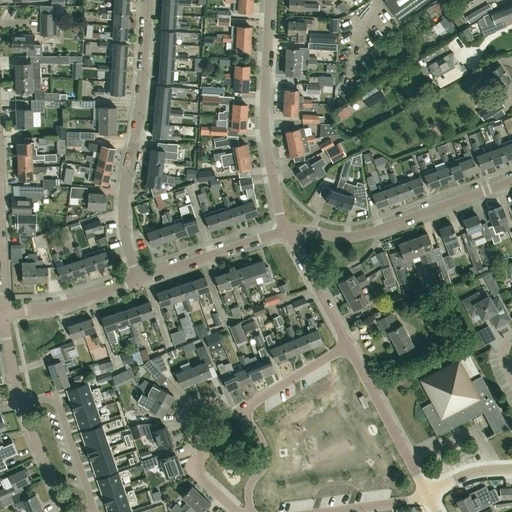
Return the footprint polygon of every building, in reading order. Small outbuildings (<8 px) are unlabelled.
[(128,13),(129,0),(122,0),(115,0),(115,10),(115,12),(128,13)] [(190,5),(190,2),(163,0),(163,13),(176,14),(176,4),(190,5)] [(251,12),(251,0),(233,0),(233,2),(233,12),(239,12),(239,11),(251,12)] [(318,11),(319,4),(311,4),(311,3),(304,3),(303,0),(289,0),(289,9),(304,9),(310,9),(310,10),(318,11)] [(383,0),(384,1),(398,20),(425,0),(383,0)] [(431,6),(426,9),(431,17),(436,13),(445,8),(439,0),(431,6)] [(469,23),(481,16),(492,10),(489,3),(478,10),(466,17),(469,23)] [(503,20),(511,16),(511,3),(499,9),(499,10),(487,14),(483,16),(486,25),(480,27),(483,36),(495,31),(492,22),(497,20),(497,18),(502,17),(503,20)] [(53,5),(52,5),(41,5),(41,13),(53,14),(53,5)] [(127,26),(128,13),(115,12),(115,10),(108,10),(108,14),(101,14),(100,18),(114,18),(114,25),(127,26)] [(53,35),(53,14),(41,13),(41,35),(53,35)] [(175,20),(176,14),(163,13),(162,26),(175,27),(175,20)] [(288,21),(288,33),(290,33),(289,39),(297,39),(305,40),(305,37),(306,25),(312,26),(312,19),(298,19),(298,21),(288,21)] [(127,39),(127,26),(114,25),(114,32),(106,31),(106,33),(93,33),(93,37),(113,38),(127,39)] [(216,37),(222,38),(232,38),(250,39),(251,26),(237,25),(237,26),(232,26),(231,34),(223,34),(217,34),(216,37)] [(189,37),(189,32),(175,31),(176,30),(162,30),(162,43),(175,43),(175,38),(182,38),(182,36),(189,37)] [(13,49),(28,49),(28,54),(26,54),(26,55),(42,55),(42,44),(34,44),(34,34),(13,34),(13,49)] [(335,43),(336,34),(321,34),(321,42),(335,43)] [(232,38),(222,38),(222,42),(230,42),(230,41),(231,42),(231,50),(236,51),(236,50),(249,51),(250,39),(232,38)] [(127,43),(113,42),(113,43),(110,43),(109,56),(113,56),(113,55),(126,56),(127,43)] [(338,51),(338,43),(321,42),(321,50),(338,51)] [(188,57),(188,55),(178,54),(178,44),(175,44),(175,43),(162,43),(161,55),(188,57)] [(308,56),(308,47),(299,47),(299,48),(287,48),(286,60),(316,62),(316,56),(308,56)] [(455,63),(449,53),(428,65),(440,86),(467,71),(463,64),(460,66),(458,61),(455,63)] [(126,68),(126,56),(113,55),(113,56),(112,65),(98,65),(98,67),(126,68)] [(188,59),(188,57),(161,55),(160,68),(177,69),(177,59),(188,59)] [(316,68),(316,62),(286,60),(286,74),(299,74),(299,68),(308,69),(308,67),(316,68)] [(15,77),(40,77),(39,63),(15,63),(15,77)] [(511,79),(501,64),(494,69),(492,65),(479,73),(485,82),(490,79),(491,81),(493,80),(498,87),(511,79)] [(248,78),(249,65),(235,65),(235,77),(248,78)] [(125,81),(126,68),(98,67),(98,70),(108,70),(108,80),(125,81)] [(176,70),(177,69),(160,68),(159,81),(172,82),(173,70),(176,70)] [(332,84),(333,76),(319,75),(318,84),(320,84),(332,84)] [(44,93),(44,90),(40,90),(40,77),(15,77),(16,91),(32,91),(35,90),(35,99),(54,99),(59,99),(59,92),(44,93)] [(230,77),(220,77),(220,81),(229,81),(229,84),(234,84),(234,89),(247,90),(248,78),(235,77),(230,77)] [(124,94),(125,81),(108,80),(107,94),(110,94),(110,93),(124,94)] [(320,84),(318,84),(306,83),(306,93),(320,94),(320,93),(320,84)] [(184,92),(185,88),(171,86),(158,84),(156,97),(170,98),(170,93),(177,94),(177,92),(184,92)] [(379,90),(376,86),(360,96),(368,108),(385,97),(380,89),(379,90)] [(223,96),(223,88),(202,87),(202,94),(223,96)] [(303,102),(303,99),(303,96),(298,96),(298,90),(285,89),(284,102),(303,102)] [(219,105),(219,96),(202,95),(202,105),(219,105)] [(183,112),(183,110),(169,109),(170,98),(156,97),(155,110),(183,112)] [(25,127),(25,126),(32,126),(32,112),(44,111),(44,108),(54,108),(54,107),(54,100),(54,99),(35,99),(31,99),(31,109),(16,109),(17,119),(14,119),(14,129),(23,129),(23,127),(25,127)] [(307,106),(307,99),(303,99),(303,102),(284,102),(284,114),(297,114),(297,109),(303,109),(303,106),(307,106)] [(233,104),(228,104),(227,112),(219,111),(218,115),(219,115),(219,112),(224,112),(223,119),(228,119),(228,116),(246,117),(247,104),(233,104)] [(116,120),(116,107),(99,106),(99,119),(116,120)] [(341,121),(352,114),(347,106),(335,112),(341,121)] [(182,115),(183,112),(155,110),(154,122),(167,124),(168,114),(182,115)] [(223,119),(224,112),(219,112),(219,115),(218,115),(218,119),(227,120),(227,127),(211,127),(210,134),(226,134),(227,128),(245,129),(246,117),(228,116),(228,119),(223,119)] [(303,114),(302,122),(318,123),(319,123),(319,116),(303,114)] [(116,133),(116,120),(99,119),(99,120),(92,120),(92,125),(99,125),(99,132),(116,133)] [(493,128),(502,125),(501,120),(492,124),(493,128)] [(166,137),(167,124),(154,122),(153,135),(166,137)] [(319,137),(342,132),(333,127),(333,124),(324,123),(320,123),(319,137)] [(288,144),(306,140),(305,136),(303,127),(285,131),(288,144)] [(311,142),(310,135),(305,136),(306,140),(288,144),(291,156),(309,151),(308,145),(314,143),(313,141),(311,142)] [(333,146),(334,145),(330,138),(319,144),(322,151),(333,146)] [(215,147),(227,145),(226,139),(214,141),(215,147)] [(494,150),(488,152),(493,164),(505,160),(500,147),(502,147),(501,143),(500,140),(495,142),(496,144),(494,145),(493,146),(494,150)] [(511,157),(511,143),(511,140),(501,143),(502,147),(500,147),(505,160),(511,157)] [(31,142),(18,143),(18,155),(36,154),(36,148),(34,148),(34,142),(31,142)] [(112,160),(115,148),(89,142),(88,148),(100,151),(99,157),(112,160)] [(151,148),(150,161),(163,162),(163,158),(176,159),(177,152),(178,144),(167,143),(167,144),(166,150),(157,149),(151,148)] [(230,159),(249,156),(246,143),(233,146),(234,152),(220,155),(221,157),(221,160),(221,158),(225,157),(227,163),(231,163),(230,159)] [(331,158),(343,151),(339,143),(326,149),(331,158)] [(444,161),(448,159),(445,152),(450,151),(447,143),(440,145),(443,153),(441,154),(444,161)] [(464,175),(477,170),(472,158),(467,144),(462,146),(465,153),(463,153),(464,156),(458,158),(464,175)] [(363,155),(366,162),(373,160),(370,152),(363,155)] [(481,169),(493,164),(488,152),(476,156),(481,169)] [(56,161),(56,154),(44,154),(36,154),(18,155),(19,167),(32,166),(32,160),(44,159),(44,161),(56,161)] [(362,165),(360,154),(353,157),(350,163),(362,165)] [(99,157),(87,155),(86,159),(92,161),(92,162),(98,163),(97,169),(109,171),(112,160),(99,157)] [(251,168),(249,156),(230,159),(231,163),(227,163),(225,157),(221,158),(221,160),(222,165),(222,166),(231,165),(233,171),(237,171),(238,170),(251,168)] [(452,179),(464,175),(458,158),(449,162),(450,166),(448,167),(452,179)] [(452,179),(448,167),(450,166),(449,162),(448,159),(444,161),(446,167),(436,171),(435,168),(440,183),(452,179)] [(314,170),(322,165),(319,160),(311,165),(310,165),(297,173),(300,177),(298,178),(302,185),(309,181),(308,179),(316,174),(314,170)] [(168,168),(167,168),(162,168),(163,162),(150,161),(149,173),(167,175),(168,168)] [(66,172),(72,173),(74,165),(68,163),(66,172)] [(45,171),(45,166),(32,167),(32,166),(19,167),(19,179),(33,179),(32,174),(39,173),(39,172),(45,171)] [(96,169),(80,166),(79,170),(89,173),(87,180),(94,181),(107,184),(109,171),(97,169),(96,169)] [(428,188),(440,183),(435,168),(423,172),(424,175),(428,188)] [(196,170),(187,170),(186,178),(196,178),(196,170)] [(198,181),(215,180),(214,170),(197,172),(198,181)] [(340,177),(336,190),(329,188),(325,200),(337,204),(345,178),(348,171),(342,170),(340,177)] [(397,181),(393,172),(391,173),(400,198),(412,193),(408,181),(407,178),(397,181)] [(173,184),(174,177),(167,176),(167,175),(149,173),(147,185),(151,185),(151,189),(153,196),(166,192),(165,188),(160,187),(161,182),(173,184)] [(388,202),(400,198),(391,173),(389,173),(393,183),(383,187),(384,190),(388,202)] [(377,192),(375,186),(372,175),(366,177),(367,181),(376,207),(388,202),(384,190),(377,192)] [(246,188),(253,186),(251,177),(239,180),(241,189),(246,188)] [(412,193),(424,189),(420,177),(408,181),(412,193)] [(366,200),(364,184),(358,182),(356,186),(350,184),(345,182),(346,179),(345,178),(337,204),(343,206),(342,209),(343,209),(347,211),(348,208),(349,208),(353,196),(366,200)] [(54,186),(50,185),(46,188),(53,196),(59,191),(58,191),(61,189),(58,186),(54,186)] [(44,198),(44,186),(25,186),(25,197),(12,197),(12,215),(18,215),(31,215),(32,201),(38,200),(38,198),(44,198)] [(245,218),(257,214),(255,207),(257,206),(253,186),(246,188),(249,203),(241,205),(245,218)] [(105,208),(105,194),(89,193),(87,193),(87,187),(71,187),(69,198),(89,199),(88,208),(105,208)] [(176,198),(186,195),(184,189),(174,192),(176,198)] [(202,211),(208,209),(205,202),(206,202),(202,193),(197,195),(200,204),(202,211)] [(245,218),(241,205),(237,207),(234,200),(229,202),(232,208),(229,209),(233,222),(245,218)] [(221,226),(233,222),(229,209),(232,208),(229,202),(225,204),(226,206),(216,210),(221,226)] [(149,211),(146,203),(138,206),(140,214),(149,211)] [(182,217),(183,221),(187,233),(199,229),(195,217),(193,210),(191,203),(186,205),(188,212),(181,214),(182,217)] [(495,234),(509,228),(506,220),(507,220),(501,206),(488,210),(493,225),(492,225),(495,234)] [(166,211),(175,237),(187,233),(183,221),(182,217),(172,220),(169,210),(166,211)] [(209,230),(221,226),(216,210),(204,214),(209,230)] [(159,229),(163,241),(175,237),(166,211),(164,212),(164,214),(161,215),(163,220),(162,220),(164,227),(159,229)] [(36,230),(37,215),(31,215),(18,215),(18,235),(30,235),(30,237),(35,236),(36,230)] [(481,224),(477,215),(463,220),(468,232),(464,233),(467,240),(473,238),(473,239),(484,235),(485,238),(491,236),(486,222),(481,224)] [(86,234),(103,228),(100,219),(83,225),(86,234)] [(72,231),(81,228),(79,221),(70,224),(72,231)] [(439,229),(449,255),(449,256),(451,255),(455,254),(453,248),(460,245),(452,224),(439,229)] [(151,246),(163,241),(159,229),(146,233),(151,246)] [(427,233),(418,237),(424,253),(427,262),(428,263),(437,260),(433,249),(427,233)] [(38,247),(44,243),(38,235),(32,239),(38,247)] [(106,242),(105,237),(101,238),(100,238),(96,239),(98,246),(103,245),(103,244),(106,242)] [(424,253),(418,237),(407,240),(413,257),(419,255),(422,264),(427,262),(424,253)] [(407,266),(405,260),(413,257),(407,240),(398,244),(400,251),(394,253),(398,264),(399,264),(401,268),(395,270),(400,284),(409,281),(404,267),(407,266)] [(483,268),(480,259),(474,243),(466,246),(472,262),(475,270),(480,269),(482,274),(488,271),(487,267),(483,268)] [(21,244),(11,245),(11,253),(22,253),(21,244)] [(82,255),(79,245),(76,246),(85,272),(97,268),(92,252),(82,255)] [(73,276),(85,272),(76,246),(74,247),(79,260),(69,264),(73,276)] [(105,251),(104,248),(92,252),(97,268),(110,264),(105,251)] [(381,266),(389,263),(385,251),(376,254),(381,266)] [(22,276),(20,276),(20,284),(28,283),(28,281),(35,281),(34,254),(29,254),(29,261),(22,262),(22,276)] [(37,254),(34,254),(35,281),(48,281),(48,267),(43,267),(42,259),(37,260),(37,254)] [(442,257),(442,258),(446,269),(452,267),(455,266),(451,255),(449,256),(449,255),(442,257)] [(446,269),(442,258),(437,260),(443,279),(449,277),(448,274),(446,269)] [(266,267),(264,260),(252,264),(256,277),(262,275),(264,283),(274,280),(269,266),(266,267)] [(73,276),(69,264),(64,266),(62,261),(55,263),(57,268),(61,280),(73,276)] [(244,265),(245,267),(240,268),(244,281),(242,282),(244,288),(248,287),(252,284),(257,282),(255,277),(256,277),(252,264),(251,265),(250,263),(244,265)] [(232,285),(242,282),(244,281),(240,268),(227,272),(232,285)] [(220,292),(232,288),(231,285),(232,285),(227,272),(215,277),(219,289),(220,292)] [(357,283),(366,278),(364,274),(355,278),(353,274),(338,282),(343,292),(357,284),(357,283)] [(490,274),(482,277),(488,287),(495,283),(490,274)] [(214,303),(210,289),(205,277),(193,281),(199,299),(198,293),(203,291),(206,298),(207,297),(210,304),(214,303)] [(395,282),(394,277),(386,280),(383,281),(385,286),(395,282)] [(348,301),(363,293),(360,288),(369,283),(366,278),(357,283),(357,284),(343,292),(348,301)] [(431,278),(424,281),(426,286),(434,284),(431,278)] [(199,299),(193,281),(181,285),(186,298),(188,297),(190,302),(192,302),(199,299)] [(282,293),(289,291),(286,284),(280,286),(282,293)] [(186,298),(181,285),(169,289),(174,302),(183,298),(185,305),(190,303),(189,302),(190,302),(188,297),(186,298)] [(410,287),(402,290),(402,291),(404,294),(405,297),(409,295),(413,294),(410,287)] [(161,306),(174,302),(169,289),(157,293),(161,306)] [(511,321),(500,300),(497,296),(491,300),(490,300),(488,295),(481,299),(479,295),(477,292),(463,299),(465,302),(472,316),(479,312),(483,319),(490,316),(497,328),(511,321)] [(364,296),(363,293),(348,301),(348,302),(346,303),(350,310),(352,309),(352,310),(359,306),(362,312),(373,306),(371,300),(372,300),(369,293),(364,296)] [(391,305),(402,301),(399,293),(388,297),(391,305)] [(267,306),(280,301),(277,294),(264,298),(267,306)] [(295,311),(308,306),(304,298),(292,303),(295,311)] [(142,319),(154,314),(150,302),(138,306),(142,319)] [(255,316),(266,312),(263,303),(252,307),(253,310),(254,315),(255,315),(255,316)] [(286,306),(288,313),(294,311),(291,304),(286,306)] [(243,305),(236,306),(237,316),(245,315),(243,305)] [(135,336),(137,335),(133,322),(142,319),(138,306),(126,310),(135,336)] [(135,336),(126,310),(114,314),(118,327),(118,326),(119,330),(129,326),(132,337),(135,336)] [(215,326),(221,324),(218,312),(212,314),(215,326)] [(399,326),(392,313),(378,321),(385,335),(388,341),(392,339),(399,352),(413,345),(402,325),(399,326)] [(110,344),(115,342),(113,336),(115,335),(113,328),(118,327),(114,314),(102,318),(106,331),(108,337),(110,344)] [(276,328),(282,325),(279,316),(272,319),(276,328)] [(84,334),(96,330),(92,317),(80,322),(84,334)] [(311,333),(306,335),(311,348),(323,343),(313,317),(308,319),(310,325),(308,326),(309,327),(311,333)] [(72,338),(84,334),(80,322),(68,326),(72,338)] [(237,343),(246,339),(244,335),(239,323),(230,327),(237,343)] [(297,339),(291,326),(289,327),(299,353),(311,348),(306,335),(297,339)] [(288,357),(299,353),(289,327),(287,328),(292,341),(283,345),(288,357)] [(199,338),(208,335),(206,328),(197,332),(199,338)] [(224,347),(217,331),(205,337),(211,352),(224,347)] [(271,339),(269,334),(265,336),(270,350),(271,350),(276,362),(288,357),(283,345),(277,347),(274,340),(272,341),(271,339)] [(258,347),(264,344),(260,335),(254,337),(258,347)] [(65,373),(69,371),(67,366),(72,365),(69,358),(78,355),(73,341),(60,346),(64,359),(49,365),(53,377),(65,373)] [(196,348),(193,341),(183,346),(186,352),(196,348)] [(208,367),(213,365),(205,345),(204,345),(196,348),(203,363),(192,368),(197,381),(206,377),(212,375),(208,367)] [(263,376),(275,372),(265,346),(259,348),(264,362),(258,364),(263,376)] [(177,356),(175,352),(174,349),(168,352),(171,358),(177,356)] [(133,359),(131,353),(122,356),(125,363),(134,360),(134,359),(133,359)] [(161,371),(167,369),(161,355),(150,359),(161,371)] [(245,358),(243,355),(240,357),(242,363),(247,362),(250,368),(247,369),(252,381),(263,376),(258,364),(255,357),(249,359),(248,357),(245,358)] [(151,374),(158,368),(150,359),(143,365),(151,374)] [(107,371),(114,369),(111,361),(105,363),(107,371)] [(470,382),(458,361),(422,380),(433,401),(422,408),(436,435),(483,410),(495,433),(508,426),(481,376),(470,382)] [(240,386),(252,381),(247,369),(250,368),(247,362),(242,363),(245,370),(235,374),(240,386)] [(224,365),(223,363),(218,365),(228,391),(240,386),(235,374),(232,365),(228,367),(227,364),(224,365)] [(182,387),(197,381),(192,368),(177,374),(182,387)] [(57,389),(69,385),(65,373),(53,377),(57,389)] [(75,383),(81,381),(79,375),(73,377),(75,383)] [(70,403),(100,393),(98,388),(93,390),(93,391),(90,392),(87,383),(67,390),(71,402),(70,403)] [(174,396),(161,389),(159,388),(159,389),(152,385),(147,394),(147,395),(148,395),(155,399),(168,406),(174,396)] [(168,406),(155,399),(148,395),(147,395),(147,394),(144,392),(138,402),(150,409),(163,416),(168,406)] [(102,398),(100,393),(70,403),(73,411),(74,411),(76,415),(96,408),(93,400),(96,399),(96,400),(102,398)] [(363,395),(360,396),(359,397),(364,408),(366,407),(369,406),(367,403),(365,398),(363,395)] [(110,410),(123,406),(121,400),(108,404),(110,410)] [(99,417),(96,408),(76,415),(80,428),(109,418),(107,413),(101,414),(102,416),(99,417)] [(105,436),(102,425),(81,432),(85,443),(105,436)] [(137,428),(140,435),(146,432),(143,425),(137,428)] [(170,436),(166,427),(154,431),(160,447),(172,443),(172,442),(173,442),(173,440),(172,437),(171,436),(170,436)] [(109,447),(105,436),(85,443),(86,447),(85,448),(87,454),(109,447)] [(0,438),(0,471),(7,468),(2,457),(8,454),(10,457),(18,454),(12,440),(3,444),(1,438),(0,438)] [(113,458),(109,447),(87,454),(90,461),(91,460),(92,465),(113,458)] [(169,450),(164,452),(161,453),(151,457),(153,465),(162,462),(167,477),(182,472),(176,454),(171,456),(169,450)] [(117,469),(113,458),(92,465),(96,476),(117,469)] [(145,481),(160,476),(158,468),(142,472),(145,481)] [(0,499),(21,490),(19,485),(29,481),(24,469),(2,479),(7,490),(1,493),(0,492),(0,499)] [(126,469),(97,479),(102,492),(122,485),(119,477),(122,476),(123,477),(128,475),(126,469)] [(125,494),(122,485),(102,492),(103,497),(102,497),(105,505),(135,495),(133,490),(127,491),(128,493),(125,494)] [(173,511),(186,511),(192,506),(202,495),(193,487),(183,498),(188,502),(182,509),(176,503),(170,509),(173,511)] [(487,506),(500,499),(495,488),(471,499),(469,495),(457,501),(462,511),(464,511),(474,507),(476,511),(487,506)] [(500,500),(511,499),(511,488),(500,489),(500,500)] [(26,497),(23,490),(0,500),(0,508),(15,502),(17,508),(25,505),(27,511),(31,511),(41,508),(35,493),(26,497)] [(137,500),(135,495),(105,505),(105,506),(106,505),(108,511),(127,511),(131,511),(128,502),(131,501),(131,502),(137,500)] [(198,511),(203,511),(212,504),(202,495),(192,506),(198,511)]
